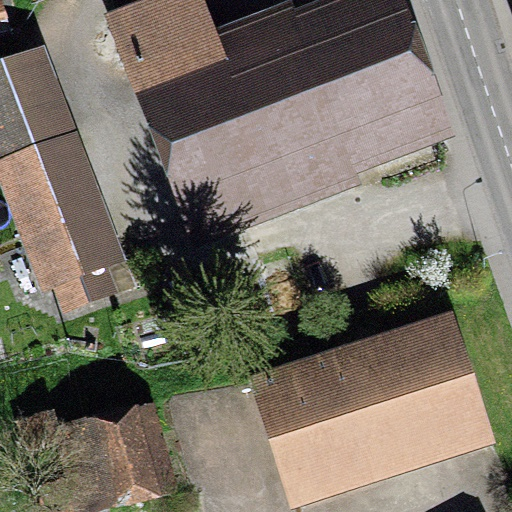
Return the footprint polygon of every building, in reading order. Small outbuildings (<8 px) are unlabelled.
[(159,0),(105,20),(192,256),(360,194),(355,182),(454,146),(400,0),(340,0),(296,16),(292,5),(213,35),(199,0),(159,0)] [(0,36),(10,33),(0,1),(0,36)] [(62,317),(134,290),(43,53),(0,69),(0,191),(43,303),(55,299),(62,317)] [(288,511),(298,511),(494,449),(453,320),(248,386),(288,511)] [(41,511),(135,511),(163,505),(135,392),(85,404),(90,425),(57,433),(53,416),(19,424),(41,511)]
